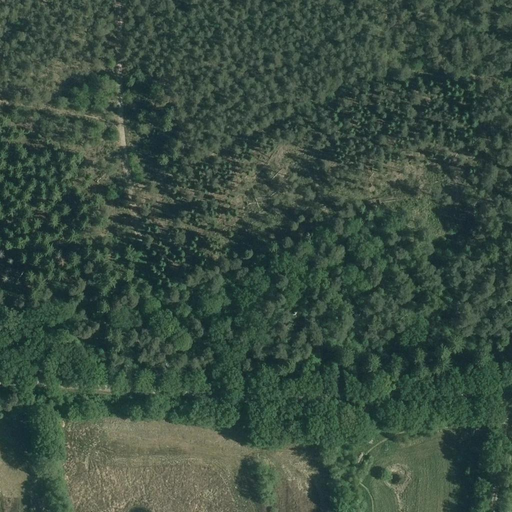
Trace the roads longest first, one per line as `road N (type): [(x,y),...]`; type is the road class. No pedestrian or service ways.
road 1 (track): [(0,379),(440,390)]
road 2 (track): [(117,0),(120,125),(147,281),(157,304),(223,360),(240,387)]
road 3 (track): [(490,511),(509,378)]
road 4 (track): [(0,102),(120,125)]
